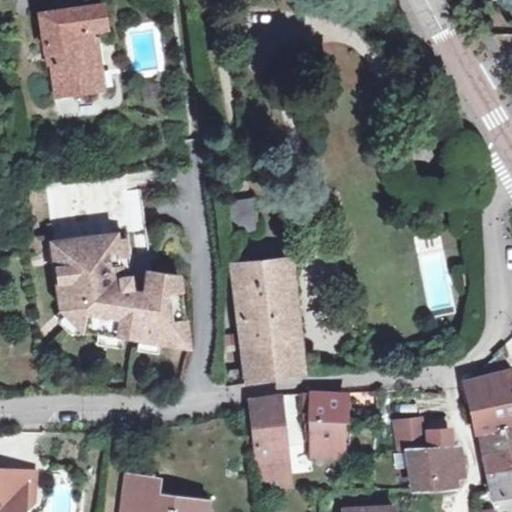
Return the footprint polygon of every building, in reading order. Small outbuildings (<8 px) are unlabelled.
[(42,14),(46,52),(53,51),(55,63),(53,63),(58,96),(91,91),(89,74),(101,72),(96,37),(108,36),(103,6),(42,14)] [(47,63),(53,63),(55,63),(53,51),(46,52),(47,63)] [(89,74),(91,91),(104,89),(101,72),(89,74)] [(139,163),(44,177),(45,184),(140,170),(139,163)] [(45,184),(44,184),(52,239),(61,305),(65,305),(83,323),(83,327),(139,337),(140,332),(160,336),(159,340),(187,345),(178,274),(152,270),(140,170),(45,184)] [(255,197),(247,198),(223,201),(227,229),(258,225),(255,197)] [(232,266),(247,382),(279,377),(305,373),(305,371),(290,258),(232,266)] [(467,376),(479,429),(511,421),(511,365),(508,366),(504,350),(483,365),(485,371),(467,376)] [(305,420),(312,420),(345,422),(345,393),(314,391),(313,393),(304,393),(305,420)] [(251,399),(255,444),(275,444),(284,443),(281,394),(251,399)] [(464,442),(456,442),(455,428),(426,431),(424,414),(393,418),(397,456),(407,454),(411,491),(456,486),(455,476),(467,474),(464,442)] [(345,422),(312,420),(312,445),(345,443),(345,422)] [(511,421),(479,429),(483,450),(511,443),(511,421)] [(284,443),(275,444),(255,444),(258,470),(285,467),(284,443)] [(511,443),(483,450),(488,473),(511,467),(511,443)] [(511,467),(488,473),(493,499),(511,496),(511,467)] [(125,469),(118,511),(210,511),(212,498),(161,491),(163,475),(125,469)] [(33,473),(0,470),(0,511),(19,511),(20,511),(31,501),(33,473)]
